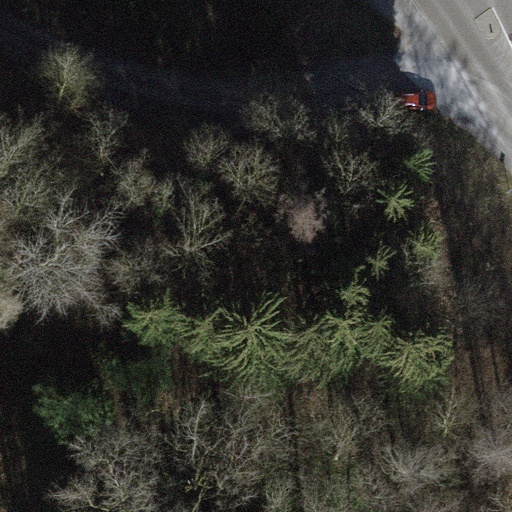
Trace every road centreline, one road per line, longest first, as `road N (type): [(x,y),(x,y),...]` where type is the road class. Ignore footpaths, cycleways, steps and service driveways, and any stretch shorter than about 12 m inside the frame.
road 1 (track): [(0,27),(112,79),(236,112),(511,57)]
road 2 (secondary): [(441,0),(477,65),(511,105)]
